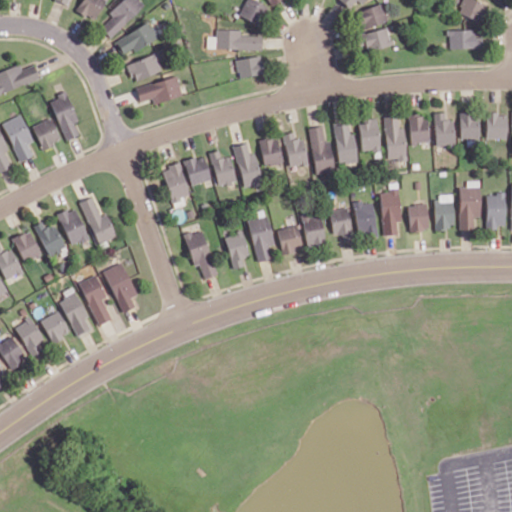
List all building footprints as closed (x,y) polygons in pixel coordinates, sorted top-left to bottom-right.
[(93,20),(104,0),(80,0),(75,9),(93,20)] [(142,3),(138,0),(120,0),(107,14),(110,16),(99,28),(110,38),(142,3)] [(244,0),(237,15),(258,26),(267,7),(253,0),(244,0)] [(354,0),(357,0),(360,3),(363,0),(339,0),(346,8),(354,0)] [(489,2),(482,0),(461,0),(457,14),(483,22),(489,2)] [(387,21),(382,2),(356,10),(361,29),(387,21)] [(113,39),(121,56),(156,38),(147,21),(113,39)] [(260,49),(260,35),(239,35),(239,26),(214,26),(214,49),(260,49)] [(362,31),(365,50),(391,45),(388,27),(362,31)] [(483,48),(482,27),(448,28),(448,49),(483,48)] [(125,62),(132,81),(161,70),(157,61),(161,59),(158,50),(125,62)] [(235,56),(236,76),(261,75),(260,54),(235,56)] [(33,64),(19,69),(17,65),(0,70),(0,92),(38,78),(33,64)] [(134,86),(139,101),(151,97),(153,104),(181,94),(174,73),(134,86)] [(64,140),(78,134),(74,123),(77,121),(65,92),(48,99),(64,140)] [(460,139),(478,138),(477,109),(459,110),(460,139)] [(455,144),(453,119),(445,119),(444,110),(434,110),(435,144),(455,144)] [(507,112),(486,111),(485,138),(506,138),(507,112)] [(386,159),(406,159),(405,126),(398,127),(398,113),(385,114),(386,159)] [(18,161),(32,155),(27,143),(31,141),(20,114),(1,122),(18,161)] [(410,143),(429,142),(427,114),(409,115),(410,143)] [(30,126),(41,149),(61,140),(50,116),(30,126)] [(362,151),(380,149),(377,119),(359,121),(362,151)] [(355,161),(352,123),(334,124),(338,163),(355,161)] [(330,139),(324,140),(322,124),(309,126),(315,174),(334,171),(330,139)] [(308,162),(302,136),(294,138),(293,130),(282,133),(290,166),(308,162)] [(265,166),(283,161),(276,133),(258,138),(265,166)] [(0,171),(11,167),(4,151),(6,150),(0,134),(0,171)] [(254,152),(250,153),(246,140),(233,144),(244,187),(262,182),(254,152)] [(209,151),(219,187),(237,182),(230,155),(221,157),(219,149),(209,151)] [(190,184),(210,180),(205,155),(185,159),(190,184)] [(181,196),(188,195),(181,162),(164,166),(172,206),(183,204),(181,196)] [(459,229),(473,229),(473,216),(480,216),(479,179),(466,179),(466,186),(459,187),(459,229)] [(382,234),(398,234),(397,221),(400,221),(399,190),(380,191),(382,234)] [(453,228),(452,193),(434,194),(435,228),(453,228)] [(504,227),(504,193),(486,193),(485,227),(504,227)] [(107,213),(100,216),(93,196),(81,200),(96,244),(116,237),(107,213)] [(373,201),(362,202),(362,199),(354,199),(358,238),(377,237),(373,201)] [(408,204),(409,230),(428,229),(426,203),(408,204)] [(57,213),(72,245),(89,237),(74,205),(57,213)] [(343,241),(353,239),(347,207),(329,210),(334,235),(342,233),(343,241)] [(306,243),(324,242),(322,214),(303,216),(306,243)] [(274,244),(267,215),(247,220),(258,262),(272,259),(268,245),(274,244)] [(48,257),(66,249),(55,223),(46,227),(44,220),(34,224),(48,257)] [(277,228),(282,254),(303,249),(297,224),(277,228)] [(194,266),(199,265),(203,278),(217,274),(202,228),(184,234),(194,266)] [(23,261),(40,253),(29,229),(12,237),(23,261)] [(242,257),(248,256),(244,232),(226,235),(232,268),(244,266),(242,257)] [(22,272),(12,248),(1,252),(0,249),(0,270),(4,280),(22,272)] [(103,270),(122,312),(135,306),(131,297),(136,295),(122,261),(103,270)] [(44,275),(46,279),(53,276),(50,271),(44,275)] [(97,325),(111,319),(102,298),(106,296),(96,274),(79,282),(97,325)] [(59,300),(75,336),(90,329),(85,318),(87,317),(76,292),(59,300)] [(70,332),(58,310),(39,320),(52,342),(70,332)] [(14,324),(29,356),(46,349),(31,317),(14,324)] [(0,341),(0,353),(10,368),(26,358),(11,334),(0,341)]
